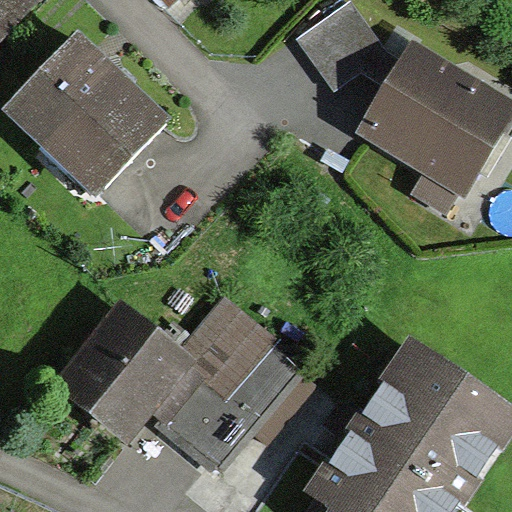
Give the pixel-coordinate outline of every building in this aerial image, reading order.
[(298,39),(333,94),(391,56),(355,2),(298,39)] [(175,127),(92,43),(19,116),(102,200),(175,127)] [(511,130),(511,108),(419,56),(372,137),(474,196),(511,130)] [(179,375),(125,330),(71,394),(130,443),(152,417),(219,473),(299,378),(227,318),(179,375)] [(473,511),(511,454),(511,420),(408,352),(305,507),(311,511),(473,511)]
